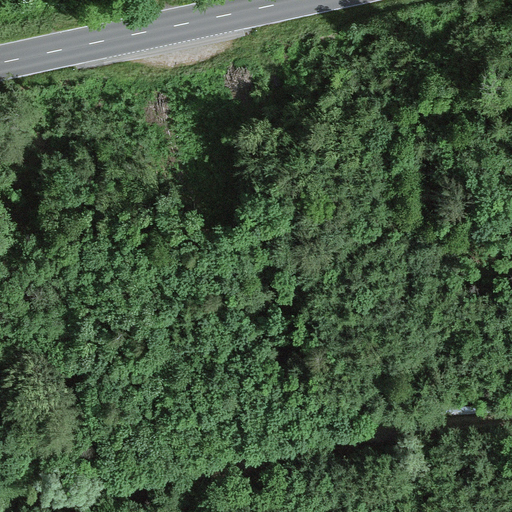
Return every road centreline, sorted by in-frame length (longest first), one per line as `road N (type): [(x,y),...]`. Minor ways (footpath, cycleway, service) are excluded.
road 1 (track): [(511,411),(341,430),(0,505)]
road 2 (primary): [(305,0),(0,64)]
